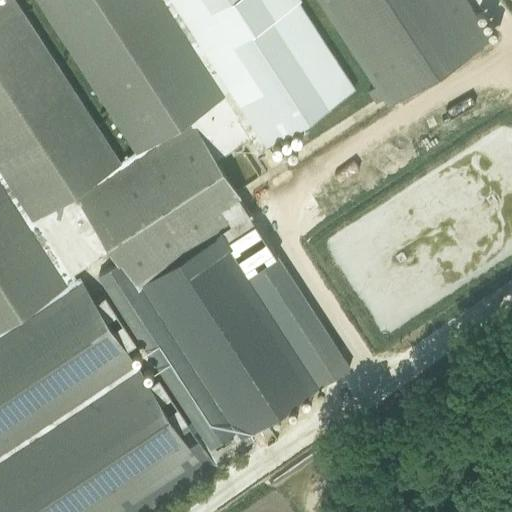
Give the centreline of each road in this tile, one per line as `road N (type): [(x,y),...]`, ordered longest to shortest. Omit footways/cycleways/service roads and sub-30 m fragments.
road 1 (track): [(511,405),(393,444),(257,470)]
road 2 (track): [(314,429),(511,292)]
road 3 (unclassified): [(196,511),(314,429)]
